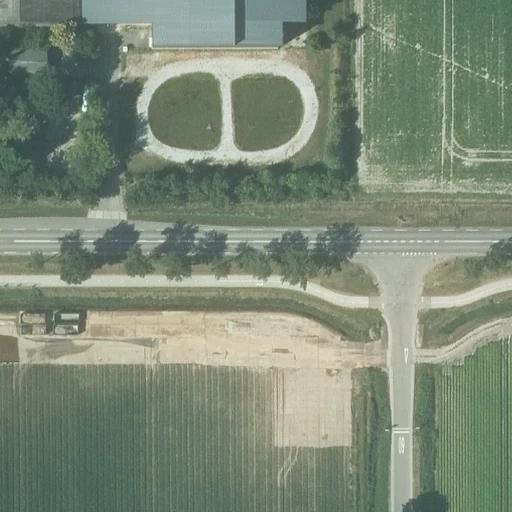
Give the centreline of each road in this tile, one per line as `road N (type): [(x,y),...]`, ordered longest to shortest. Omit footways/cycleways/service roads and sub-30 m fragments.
road 1 (track): [(0,322),(276,322),(304,326),(365,359),(432,357),(511,325)]
road 2 (secondary): [(400,242),(0,242)]
road 3 (unclassified): [(400,511),(400,242)]
